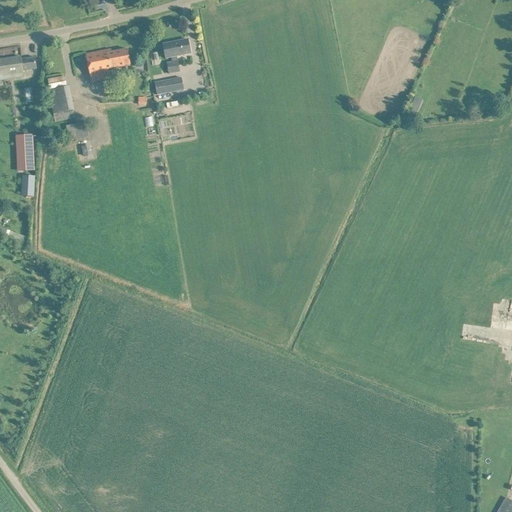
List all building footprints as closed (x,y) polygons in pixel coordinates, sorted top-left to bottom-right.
[(188,40),(163,45),(166,59),(190,54),(188,40)] [(111,50),(86,55),(91,82),(108,79),(106,70),(130,65),(127,49),(112,52),(111,50)] [(21,57),(0,60),(0,76),(23,73),(23,71),(37,69),(35,58),(22,60),(21,57)] [(178,61),(167,64),(169,74),(180,72),(178,61)] [(157,83),(159,94),(184,89),(182,78),(157,83)] [(69,87),(49,91),(55,122),(75,119),(69,87)] [(182,93),(155,95),(155,102),(183,99),(182,93)] [(29,120),(0,124),(0,134),(31,130),(29,120)] [(66,126),(69,141),(89,137),(86,122),(66,126)] [(34,142),(23,143),(24,171),(35,171),(34,142)] [(83,164),(92,162),(89,152),(80,154),(83,164)] [(23,176),(22,196),(34,197),(35,177),(23,176)] [(453,315),(464,316),(464,307),(453,306),(453,315)] [(478,463),(508,463),(509,430),(479,429),(478,463)] [(511,511),(511,501),(506,498),(498,511),(511,511)]
